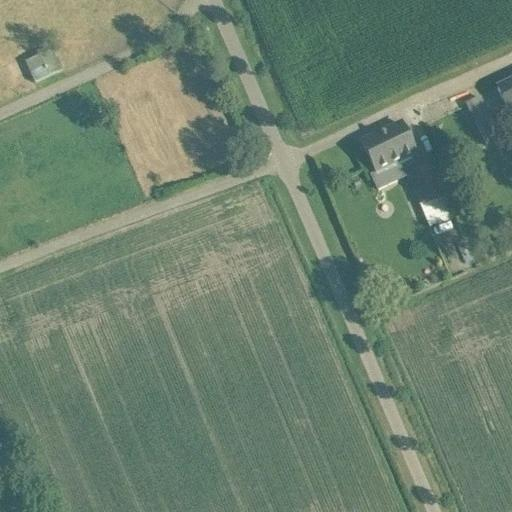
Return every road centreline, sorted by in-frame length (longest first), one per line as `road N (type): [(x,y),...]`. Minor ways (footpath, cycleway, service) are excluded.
road 1 (unclassified): [(434,511),(283,162)]
road 2 (unclassified): [(283,162),(0,268)]
road 3 (unclassified): [(0,114),(144,47),(199,0)]
road 4 (unclassified): [(283,162),(213,0)]
